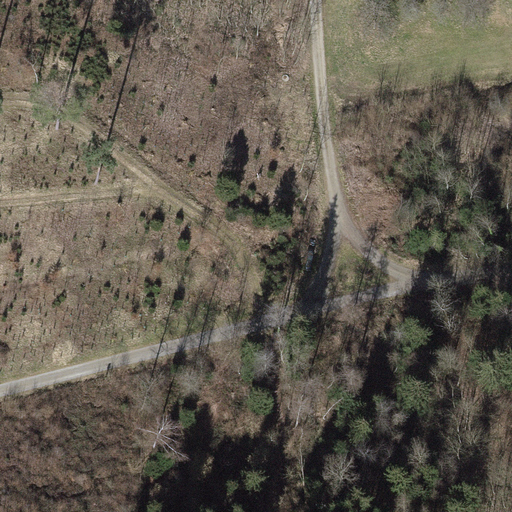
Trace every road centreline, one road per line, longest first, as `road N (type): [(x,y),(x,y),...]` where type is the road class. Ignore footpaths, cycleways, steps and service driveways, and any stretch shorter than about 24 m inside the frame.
road 1 (track): [(0,391),(427,282),(511,270)]
road 2 (track): [(427,282),(373,257),(340,214),(316,0)]
road 3 (track): [(281,511),(284,412),(260,325)]
